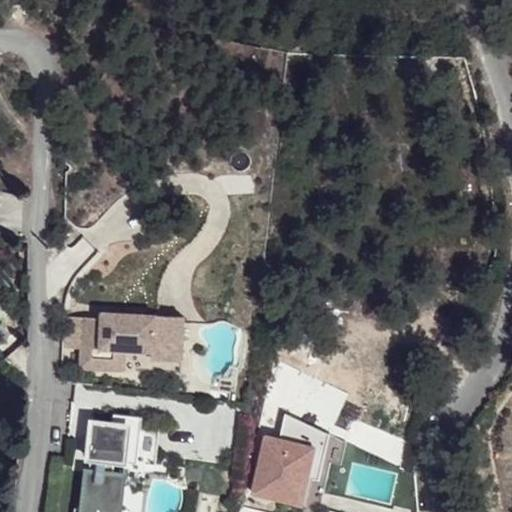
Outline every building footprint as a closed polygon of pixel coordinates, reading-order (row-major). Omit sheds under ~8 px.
[(182,343),(183,316),(100,313),(100,318),(82,317),(81,347),(91,348),(90,368),(123,369),(124,349),(154,350),(164,342),(182,343)] [(181,359),(182,343),(164,342),(154,350),(154,358),(181,359)] [(90,368),(91,348),(81,347),(80,367),(90,368)] [(118,511),(124,472),(113,470),(114,458),(155,463),(159,428),(141,426),(142,416),(113,413),(112,423),(92,420),(88,455),(96,456),(95,468),(87,467),(82,505),(74,504),(73,511),(118,511)] [(248,492),(315,508),(327,460),(319,458),(325,432),(277,421),(273,437),(261,434),(248,492)] [(342,437),(325,432),(319,458),(327,460),(336,462),(342,437)] [(128,511),(134,473),(124,472),(118,511),(128,511)]
